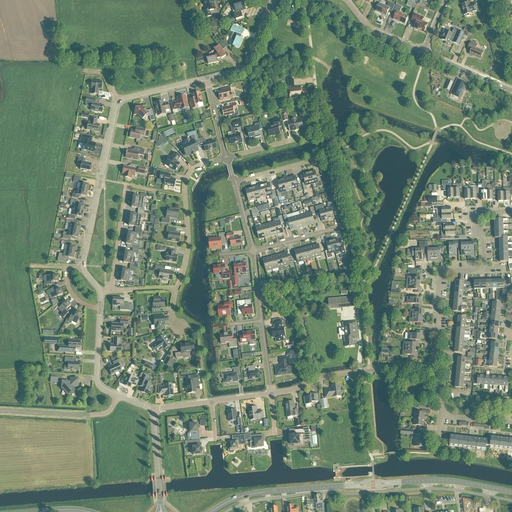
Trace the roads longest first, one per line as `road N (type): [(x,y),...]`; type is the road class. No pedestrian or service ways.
road 1 (residential): [(83,269),(116,104),(207,78)]
road 2 (residential): [(271,395),(366,370),(436,366)]
road 3 (residential): [(226,158),(196,167),(185,180),(187,246),(176,290)]
road 4 (tertiary): [(357,485),(246,495),(212,511)]
road 5 (residential): [(111,290),(126,186),(153,192)]
road 6 (residential): [(436,366),(439,282),(453,271),(483,270)]
road 7 (unclassified): [(118,396),(100,415),(0,410)]
road 8 (tertiary): [(511,492),(443,480),(386,484)]
